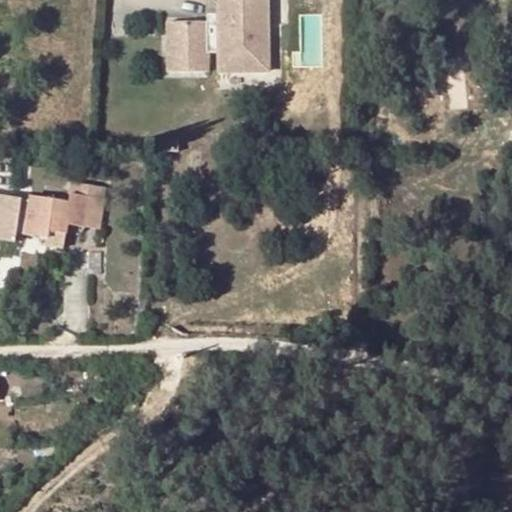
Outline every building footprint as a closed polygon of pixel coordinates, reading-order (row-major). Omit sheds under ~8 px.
[(268,71),(266,0),(216,0),(217,15),(217,26),(207,26),(206,22),(167,23),(168,73),(208,72),(207,58),(218,58),(218,72),(268,71)] [(217,15),(206,15),(206,22),(207,26),(217,26),(217,15)] [(159,141),(159,152),(178,152),(178,140),(159,141)] [(68,203),(30,197),(29,201),(0,196),(0,240),(14,242),(15,233),(46,238),(47,230),(65,233),(66,224),(99,230),(104,189),(71,183),(68,203)] [(65,233),(47,230),(46,238),(45,245),(63,248),(65,233)]
